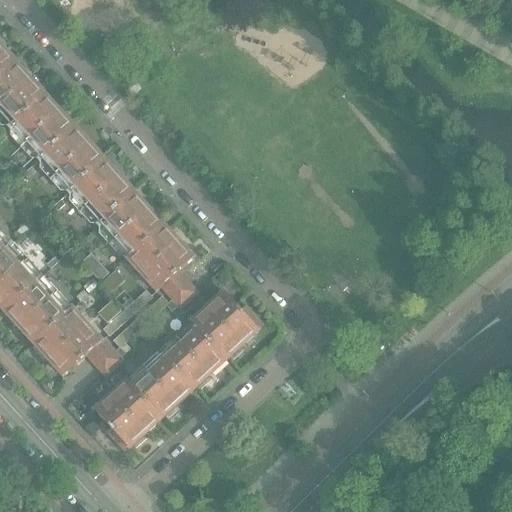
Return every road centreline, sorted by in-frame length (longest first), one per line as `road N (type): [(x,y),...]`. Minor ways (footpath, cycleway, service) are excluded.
road 1 (residential): [(124,511),(303,346),(307,322),(17,0)]
road 2 (tertiary): [(292,511),(428,382)]
road 3 (unclassified): [(110,511),(0,393)]
road 4 (tertiary): [(511,292),(428,382)]
